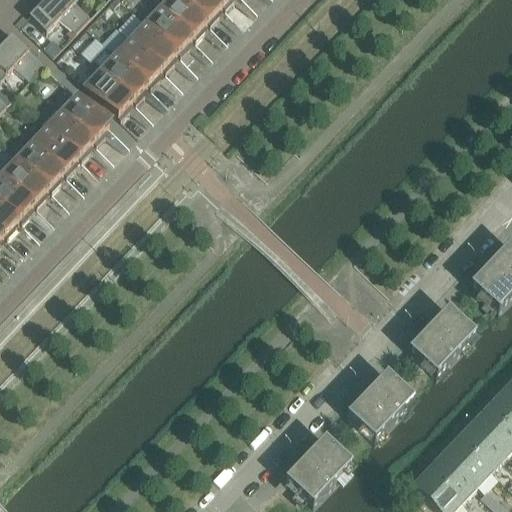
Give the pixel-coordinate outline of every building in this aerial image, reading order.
[(90,24),(64,0),(51,0),(29,24),(45,40),(58,26),(75,40),(90,24)] [(207,31),(174,0),(167,0),(156,12),(192,47),(195,50),(204,40),(201,37),(207,31)] [(216,21),(222,15),(205,0),(174,0),(207,31),(210,34),(219,24),(216,21)] [(236,0),(205,0),(222,15),(225,18),(234,8),(231,6),(236,0)] [(192,47),(156,12),(141,28),(177,62),(180,65),(189,55),(186,52),(192,47)] [(177,62),(141,28),(126,43),(162,78),(165,81),(174,71),(171,68),(177,62)] [(44,73),(12,42),(0,53),(0,87),(14,73),(29,88),(44,73)] [(156,84),(162,78),(126,43),(111,59),(147,94),(150,96),(159,87),(156,84)] [(53,46),(44,55),(53,64),(61,54),(53,46)] [(147,94),(111,59),(96,75),(132,109),(142,99),(147,94)] [(132,109),(96,75),(81,91),(120,128),(130,118),(127,115),(132,109)] [(109,134),(92,118),(73,100),(58,115),(93,150),(96,153),(105,143),(102,141),(109,134)] [(93,150),(58,115),(42,131),(78,166),(87,156),(93,150)] [(78,166),(42,131),(27,147),(63,182),(73,172),(78,166)] [(63,182),(27,147),(13,162),(51,200),(61,190),(58,187),(63,182)] [(51,200),(13,162),(0,175),(0,179),(33,213),(43,203),(48,197),(51,200)] [(33,213),(0,179),(0,210),(18,229),(21,232),(31,222),(28,219),(33,213)] [(18,229),(0,210),(0,240),(3,244),(6,247),(16,237),(13,234),(18,229)] [(497,320),(511,304),(511,254),(509,252),(470,294),(497,320)] [(436,385),(475,343),(448,317),(408,359),(436,385)] [(374,450),(414,408),(386,382),(346,423),(374,450)] [(511,388),(502,399),(511,409),(511,388)] [(511,409),(502,399),(487,415),(511,438),(511,409)] [(511,456),(511,438),(487,415),(472,430),(506,463),(511,456)] [(506,463),(472,430),(457,446),(491,479),(506,463)] [(491,479),(457,446),(442,462),(476,494),(491,479)] [(309,511),(314,511),(352,473),(324,447),(284,488),(309,511)] [(476,494),(442,462),(427,477),(461,510),(476,494)] [(459,511),(461,510),(427,477),(411,494),(430,511),(459,511)] [(496,511),(499,509),(487,497),(480,505),(487,511),(496,511)]
